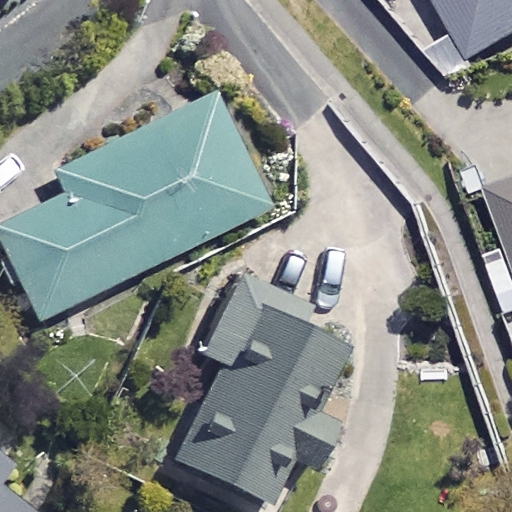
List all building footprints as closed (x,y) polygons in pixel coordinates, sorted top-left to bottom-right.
[(511,29),(511,0),(433,0),(465,56),(511,29)] [(256,206),(199,93),(44,171),(55,191),(0,218),(0,265),(27,321),(256,206)] [(511,178),(485,188),(511,265),(511,178)] [(290,305),(220,273),(186,349),(206,358),(159,461),(261,507),(332,349),(281,325),(290,305)] [(0,473),(4,468),(0,465),(0,511),(27,511),(0,491),(0,473)]
